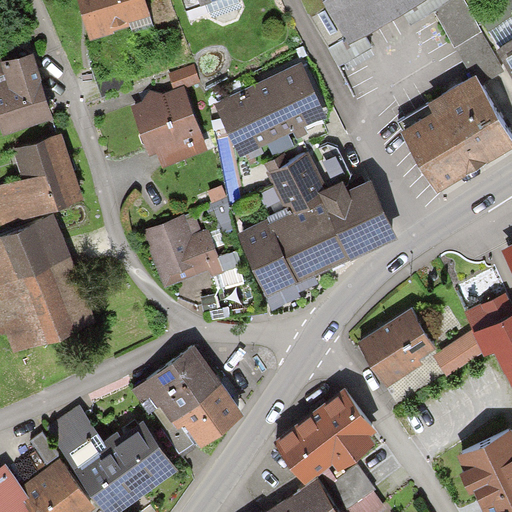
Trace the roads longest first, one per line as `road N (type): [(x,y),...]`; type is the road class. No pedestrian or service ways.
road 1 (residential): [(195,326),(133,262),(51,42)]
road 2 (secondary): [(511,179),(383,265),(313,347)]
road 3 (residential): [(195,326),(81,388),(0,420)]
road 4 (residential): [(446,511),(338,357),(313,347)]
road 5 (secondary): [(313,347),(198,511)]
road 6 (residential): [(313,347),(195,326)]
